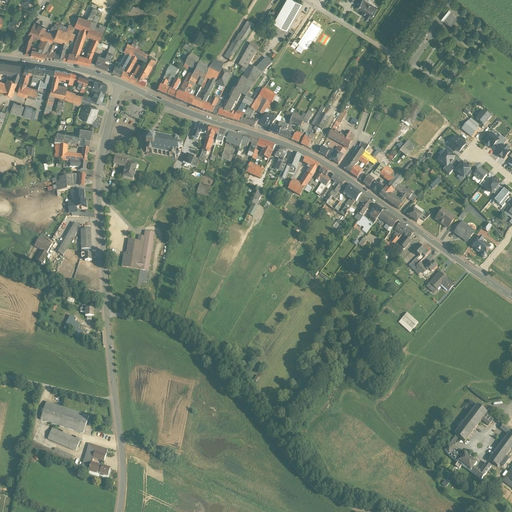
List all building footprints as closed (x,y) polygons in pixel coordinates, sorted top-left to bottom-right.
[(302,4),(295,0),(286,0),(273,22),(287,30),(302,4)] [(376,8),(363,0),(361,0),(357,8),(366,14),(364,17),(368,20),(370,16),(371,17),(376,8)] [(140,17),(147,21),(153,12),(146,8),(145,10),(135,4),(130,11),(127,9),(124,14),(134,19),(138,13),(141,15),(140,17)] [(92,7),(87,19),(92,21),(98,9),(92,7)] [(161,10),(156,7),(152,13),(157,16),(161,10)] [(456,18),(449,11),(443,20),(446,22),(446,23),(449,25),(450,24),(451,25),(456,18)] [(157,16),(152,13),(147,22),(152,25),(155,26),(160,18),(157,16)] [(86,19),(82,17),(78,27),(88,30),(90,26),(92,21),(87,19),(86,19)] [(239,33),(245,37),(254,24),(248,20),(239,33)] [(127,29),(135,32),(137,26),(129,23),(127,29)] [(24,47),(28,48),(29,48),(32,39),(35,40),(37,36),(43,39),(44,39),(47,31),(44,30),(45,28),(39,24),(38,27),(33,25),(26,38),(24,47)] [(63,30),(58,28),(55,34),(55,35),(60,37),(63,30)] [(82,28),(74,49),(76,49),(80,51),(83,44),(86,34),(88,30),(82,28)] [(71,33),(63,30),(60,37),(59,40),(62,42),(67,43),(69,39),(71,33)] [(97,30),(94,38),(99,40),(103,32),(97,30)] [(51,33),(47,31),(44,39),(43,39),(41,43),(49,46),(51,41),(52,41),(53,38),(55,35),(55,34),(51,33)] [(239,33),(229,50),(232,52),(236,54),(246,38),(245,37),(239,33)] [(142,37),(138,45),(142,47),(146,40),(142,37)] [(52,41),(47,51),(44,58),(54,59),(55,53),(56,51),(53,50),(57,40),(53,38),(52,41)] [(94,38),(89,49),(94,51),(97,44),(99,40),(94,38)] [(62,42),(59,54),(55,53),(54,59),(63,60),(65,52),(67,43),(62,42)] [(239,64),(247,69),(249,66),(246,64),(248,60),(251,62),(260,47),(252,42),(239,64)] [(131,45),(128,43),(126,46),(123,44),(120,49),(126,53),(128,50),(133,53),(136,48),(131,45)] [(300,44),(297,49),(302,53),(305,47),(300,44)] [(45,47),(40,46),(39,49),(38,51),(32,49),(31,55),(44,58),(47,51),(46,51),(48,48),(45,47)] [(74,53),(65,52),(63,60),(77,61),(79,56),(80,51),(76,49),(74,53)] [(86,57),(82,56),(81,62),(90,64),(93,54),(94,51),(89,49),(86,57)] [(145,53),(139,49),(138,51),(135,56),(137,57),(145,62),(149,56),(145,53)] [(108,52),(105,59),(98,56),(95,64),(107,69),(112,54),(108,52)] [(131,56),(126,53),(122,61),(127,64),(131,56)] [(132,54),(131,56),(127,64),(125,67),(127,68),(128,66),(131,67),(137,57),(132,54)] [(198,58),(191,55),(183,67),(187,69),(189,67),(196,71),(201,60),(198,58)] [(145,62),(143,65),(150,69),(156,60),(149,56),(145,62)] [(212,65),(202,59),(201,60),(196,71),(195,73),(194,76),(197,77),(198,76),(201,78),(205,80),(206,78),(206,77),(207,77),(212,65)] [(268,59),(258,70),(262,73),(272,64),(268,59)] [(120,65),(118,64),(117,65),(115,64),(112,71),(120,75),(127,64),(122,61),(120,65)] [(218,63),(214,61),(212,65),(207,77),(212,79),(216,81),(224,65),(218,62),(218,63)] [(26,65),(21,78),(27,80),(29,72),(30,72),(34,73),(35,66),(26,65)] [(150,69),(143,65),(142,67),(140,70),(139,72),(144,75),(145,73),(148,74),(150,69)] [(45,68),(35,66),(34,73),(33,74),(36,75),(39,76),(41,77),(41,78),(42,79),(45,68)] [(127,68),(125,67),(120,75),(134,81),(136,77),(133,75),(134,74),(131,72),(131,73),(128,72),(131,67),(128,66),(127,68)] [(247,69),(242,79),(247,82),(254,68),(251,67),(249,66),(247,69)] [(55,70),(45,68),(42,79),(47,81),(49,73),(54,74),(55,70)] [(258,70),(254,68),(247,82),(245,87),(251,91),(262,73),(258,70)] [(71,72),(55,70),(54,74),(52,82),(57,83),(59,78),(61,78),(61,76),(70,77),(71,72)] [(222,70),(216,83),(215,83),(215,84),(225,88),(231,75),(222,70)] [(136,77),(134,81),(147,87),(149,83),(145,82),(147,79),(143,77),(144,75),(139,72),(138,74),(136,77)] [(167,73),(158,92),(168,97),(171,90),(166,87),(168,82),(171,75),(167,73)] [(89,79),(75,74),(74,78),(80,80),(77,88),(78,88),(78,89),(77,89),(75,93),(83,95),(84,91),(89,79)] [(181,91),(186,93),(189,85),(188,84),(193,76),(190,75),(187,79),(181,91)] [(193,76),(188,84),(189,85),(193,86),(197,78),(197,77),(194,76),(193,76)] [(13,79),(8,77),(6,82),(6,84),(3,92),(12,95),(17,81),(13,79)] [(238,87),(236,91),(233,90),(230,96),(228,99),(231,100),(237,103),(245,87),(247,82),(242,79),(238,87)] [(171,90),(168,97),(175,100),(178,95),(175,93),(180,83),(178,81),(176,80),(176,81),(171,90)] [(107,85),(95,81),(94,84),(93,83),(93,84),(92,87),(96,89),(93,98),(92,98),(100,101),(101,102),(107,85)] [(25,86),(19,84),(17,92),(27,96),(29,87),(25,86)] [(209,84),(204,95),(209,97),(214,87),(209,84)] [(56,86),(51,85),(50,89),(50,92),(49,94),(54,95),(58,96),(60,86),(57,85),(56,86)] [(186,93),(181,91),(180,90),(178,93),(179,93),(178,95),(175,100),(192,107),(194,100),(191,99),(191,98),(189,97),(190,95),(189,95),(193,86),(189,85),(186,93)] [(67,88),(60,86),(58,96),(65,97),(66,90),(67,88)] [(38,90),(29,87),(27,96),(35,98),(36,98),(38,92),(38,91),(38,90)] [(267,91),(264,89),(259,97),(255,103),(251,109),(250,110),(254,112),(255,113),(255,112),(263,99),(267,91)] [(267,91),(263,99),(255,112),(255,113),(259,115),(263,108),(271,94),(267,91)] [(75,93),(71,92),(69,100),(74,101),(80,103),(82,98),(83,95),(75,93)] [(271,94),(263,108),(267,110),(268,110),(276,96),(271,94)] [(93,98),(83,95),(83,96),(82,98),(91,102),(99,105),(100,101),(92,98),(93,98)] [(200,102),(194,100),(192,107),(202,111),(205,105),(205,104),(209,97),(204,95),(200,102)] [(213,99),(210,106),(209,106),(208,108),(207,108),(208,106),(205,104),(205,105),(202,111),(212,115),(216,107),(218,102),(213,99)] [(255,103),(249,99),(246,106),(251,109),(255,103)] [(227,106),(225,112),(220,110),(218,116),(233,121),(235,117),(230,114),(235,103),(236,104),(237,103),(231,100),(229,103),(227,106)] [(414,104),(401,122),(408,127),(421,109),(414,104)] [(23,108),(16,105),(15,108),(12,106),(10,112),(21,115),(23,108)] [(90,106),(86,105),(81,118),(92,122),(95,114),(96,114),(98,109),(90,106)] [(221,109),(216,107),(212,115),(218,116),(220,110),(225,112),(227,106),(223,105),(221,109)] [(33,108),(25,106),(23,116),(30,118),(33,108)] [(250,110),(248,109),(245,116),(244,116),(249,119),(250,119),(252,115),(254,112),(250,110)] [(343,110),(334,126),(337,127),(339,128),(346,114),(344,113),(345,111),(343,110)] [(319,112),(312,125),(315,127),(322,114),(319,112)] [(483,112),(476,119),(484,125),(490,118),(483,112)] [(245,116),(237,113),(235,117),(233,121),(240,124),(244,116),(245,116)] [(304,119),(293,113),(291,117),(292,117),(302,122),(303,121),(304,119)] [(329,118),(322,114),(315,127),(316,128),(318,129),(322,131),(329,118)] [(276,120),(267,115),(263,120),(261,125),(270,130),(272,126),(275,121),(276,120)] [(304,119),(303,121),(308,124),(311,118),(310,117),(306,115),(304,119)] [(249,119),(244,116),(240,124),(251,127),(254,123),(248,121),(249,119)] [(302,122),(292,117),(291,121),(290,123),(292,124),(300,128),(303,123),(302,122)] [(478,126),(472,120),(470,123),(476,129),(478,126)] [(478,130),(476,129),(470,123),(469,122),(462,130),(471,138),(478,130)] [(50,125),(43,123),(41,129),(48,131),(50,125)] [(278,128),(275,135),(278,136),(281,129),(286,131),(288,127),(279,124),(278,128)] [(200,134),(202,135),(205,127),(197,125),(192,138),(198,140),(200,134)] [(270,130),(269,133),(275,135),(278,128),(272,126),(270,130)] [(92,129),(80,127),(79,136),(86,137),(85,143),(90,144),(92,129)] [(220,131),(210,128),(207,136),(205,141),(208,142),(208,140),(213,141),(214,136),(218,137),(220,131)] [(295,137),(285,133),(286,131),(281,129),(278,136),(291,142),(295,137)] [(335,132),(332,130),(328,138),(339,144),(344,137),(335,132)] [(229,133),(220,131),(218,137),(215,146),(222,147),(223,140),(227,141),(229,133)] [(79,136),(57,132),(55,145),(56,145),(70,147),(72,147),(72,146),(75,147),(78,147),(78,148),(84,149),(85,143),(86,137),(79,136)] [(344,137),(339,144),(348,149),(352,141),(350,141),(353,136),(349,134),(348,134),(346,132),(344,137)] [(243,139),(229,133),(227,141),(226,145),(239,150),(241,146),(243,139)] [(299,135),(296,134),(295,137),(291,142),(298,145),(302,137),(299,135)] [(492,149),(494,145),(498,141),(497,140),(490,134),(483,142),(486,144),(485,145),(488,147),(489,146),(492,149)] [(168,140),(165,139),(165,138),(164,139),(161,138),(160,137),(160,138),(156,137),(156,136),(155,136),(151,135),(150,135),(149,135),(150,136),(149,141),(148,140),(147,145),(146,145),(146,147),(148,148),(147,152),(146,153),(147,153),(151,154),(152,155),(152,154),(152,153),(157,154),(156,155),(157,155),(158,154),(161,155),(161,156),(162,156),(162,155),(165,156),(165,157),(166,157),(166,156),(170,157),(169,157),(169,158),(170,158),(175,159),(176,159),(175,158),(178,159),(179,159),(179,158),(180,158),(180,157),(180,156),(181,155),(180,155),(179,154),(181,153),(182,154),(182,153),(182,152),(182,150),(183,150),(183,149),(182,149),(181,147),(182,147),(183,146),(182,146),(182,145),(183,145),(183,144),(182,144),(182,143),(182,142),(181,142),(179,142),(179,141),(179,140),(178,141),(174,140),(173,139),(172,140),(173,140),(173,141),(169,140),(170,139),(169,139),(168,140)] [(305,138),(301,146),(308,149),(311,141),(311,142),(314,137),(310,136),(308,140),(305,138)] [(500,136),(497,140),(498,141),(494,145),(497,147),(504,139),(500,136)] [(243,139),(241,146),(243,147),(247,149),(249,144),(251,139),(244,137),(243,139)] [(456,137),(450,145),(456,150),(459,153),(465,145),(456,137)] [(259,142),(251,139),(249,144),(252,146),(249,153),(254,155),(255,152),(257,148),(259,142)] [(507,141),(504,139),(497,147),(494,150),(497,152),(502,146),(503,146),(507,141)] [(208,140),(208,142),(205,141),(202,152),(203,152),(207,154),(209,154),(213,141),(208,140)] [(275,147),(259,142),(257,148),(267,152),(265,155),(270,157),(273,153),(275,147)] [(358,149),(364,153),(369,146),(361,142),(360,146),(358,149)] [(415,147),(408,142),(403,147),(411,153),(415,147)] [(67,146),(56,145),(55,151),(56,151),(56,155),(55,155),(55,164),(59,162),(64,162),(64,158),(66,158),(67,156),(67,155),(67,151),(67,146)] [(453,153),(456,150),(450,145),(449,145),(447,148),(453,153)] [(503,146),(502,146),(497,152),(496,153),(499,155),(498,156),(501,158),(502,157),(504,159),(510,152),(508,151),(509,150),(505,147),(504,148),(503,146)] [(403,147),(399,152),(407,158),(411,153),(403,147)] [(287,152),(278,148),(275,158),(279,159),(277,165),(278,166),(281,167),(283,161),(284,161),(287,152)] [(329,152),(322,148),(319,155),(326,158),(328,154),(329,152)] [(83,157),(74,156),(73,162),(87,163),(88,154),(89,150),(84,149),(83,157)] [(346,153),(339,149),(336,153),(336,154),(334,157),(331,162),(338,166),(346,153)] [(356,154),(344,170),(350,175),(353,169),(359,161),(361,157),(364,153),(358,149),(356,154)] [(437,161),(446,168),(449,165),(450,165),(452,163),(452,162),(454,159),(446,152),(441,158),(440,157),(437,161)] [(232,156),(224,153),(222,160),(230,163),(232,156)] [(288,167),(296,170),(301,158),(293,155),(288,167)] [(194,158),(186,156),(183,164),(190,167),(190,166),(196,169),(199,161),(193,158),(194,158)] [(222,160),(212,157),(210,162),(220,166),(222,160)] [(366,161),(361,157),(359,161),(366,166),(369,163),(366,161)] [(128,161),(115,158),(113,165),(114,165),(117,166),(126,169),(127,164),(128,161)] [(259,169),(259,170),(264,172),(269,160),(264,158),(263,160),(259,169)] [(309,167),(316,171),(319,166),(306,159),(303,164),(309,167)] [(283,161),(281,167),(278,166),(276,171),(281,173),(282,174),(285,168),(282,167),(284,162),(284,161),(283,161)] [(81,163),(71,163),(70,169),(74,169),(80,169),(80,172),(86,172),(86,164),(81,163)] [(129,164),(127,164),(126,169),(125,171),(124,171),(123,175),(124,175),(123,178),(133,181),(134,176),(135,176),(136,172),(135,172),(137,166),(135,166),(133,163),(132,163),(129,164)] [(257,168),(250,165),(244,179),(244,180),(247,181),(249,175),(253,177),(257,168)] [(454,170),(449,165),(446,168),(444,171),(449,176),(454,170)] [(461,167),(456,172),(463,178),(465,176),(470,171),(462,165),(461,167)] [(413,169),(409,166),(404,171),(408,175),(413,169)] [(316,171),(309,167),(308,169),(310,170),(308,174),(307,174),(307,175),(300,185),(297,183),(293,181),(288,190),(291,192),(295,194),(300,197),(303,192),(304,191),(306,188),(307,186),(312,178),(316,171)] [(391,171),(386,167),(382,172),(380,175),(385,179),(391,171)] [(259,169),(257,168),(253,177),(260,180),(264,172),(259,170),(259,169)] [(289,169),(285,168),(282,174),(281,173),(279,179),(284,181),(289,169)] [(329,173),(323,168),(319,174),(320,174),(323,177),(326,178),(329,173)] [(356,169),(355,170),(353,169),(350,175),(357,180),(362,173),(356,169)] [(378,169),(373,175),(377,178),(380,175),(382,172),(378,169)] [(487,176),(479,170),(474,176),(481,182),(483,180),(487,176)] [(391,171),(385,179),(387,181),(390,184),(388,186),(394,191),(399,186),(404,180),(398,175),(397,176),(391,171)] [(326,178),(323,177),(320,174),(316,181),(319,183),(321,185),(326,188),(331,181),(326,178)] [(68,178),(63,178),(52,180),(53,184),(56,184),(62,182),(63,182),(71,181),(73,181),(73,176),(70,176),(70,178),(68,178)] [(85,176),(73,176),(73,181),(80,181),(80,188),(84,188),(85,176)] [(345,184),(334,176),(331,181),(336,185),(334,188),(339,192),(345,184)] [(368,177),(363,184),(369,188),(374,182),(375,182),(369,177),(368,177)] [(493,193),(498,186),(499,185),(491,178),(491,179),(487,183),(484,186),(493,193)] [(430,187),(433,190),(442,182),(438,179),(430,187)] [(336,185),(331,181),(326,188),(322,193),(328,198),(330,195),(334,188),(336,185)] [(382,188),(374,182),(369,188),(377,195),(381,190),(382,188)] [(211,188),(200,185),(197,194),(208,198),(211,188)] [(321,185),(315,194),(319,197),(322,193),(326,188),(321,185)] [(312,190),(307,186),(306,188),(304,191),(309,195),(312,190)] [(383,192),(380,197),(385,201),(394,191),(388,186),(383,192)] [(394,191),(385,201),(400,211),(400,210),(399,209),(407,199),(411,201),(414,196),(399,186),(394,191)] [(493,193),(496,195),(501,188),(498,186),(493,193)] [(361,196),(349,187),(343,195),(351,200),(351,199),(356,203),(357,201),(359,199),(361,196)] [(339,192),(334,188),(330,195),(332,196),(335,198),(336,196),(339,192)] [(494,202),(502,208),(505,204),(504,203),(509,198),(507,196),(509,194),(504,190),(494,202)] [(263,193),(257,191),(249,211),(255,213),(263,193)] [(77,192),(75,192),(76,197),(77,209),(82,209),(82,210),(87,210),(87,209),(86,202),(86,201),(84,202),(84,197),(85,197),(84,197),(84,192),(77,192)] [(335,198),(332,196),(330,199),(326,205),(334,212),(335,211),(337,207),(340,203),(337,200),(336,202),(333,200),(335,198)] [(74,202),(68,203),(69,214),(72,214),(77,213),(77,209),(76,197),(74,197),(74,202)] [(372,203),(364,198),(362,201),(364,203),(359,211),(364,214),(365,213),(372,203)] [(334,212),(326,205),(323,209),(326,211),(332,215),(334,212)] [(384,212),(375,206),(371,210),(374,212),(375,213),(379,216),(380,217),(384,212)] [(345,208),(340,215),(345,218),(347,215),(346,214),(349,211),(345,208)] [(326,211),(323,209),(321,211),(330,218),(331,216),(326,212),(326,211)] [(422,216),(413,210),(408,217),(417,223),(422,216)] [(456,219),(443,210),(436,221),(448,229),(456,219)] [(380,217),(378,219),(385,224),(391,217),(384,212),(380,217)] [(375,213),(369,222),(373,225),(379,216),(375,213)] [(463,213),(458,220),(461,222),(466,215),(463,213)] [(391,217),(385,224),(392,229),(397,222),(391,217)] [(369,222),(366,220),(364,223),(367,225),(364,228),(369,231),(373,225),(369,222)] [(407,229),(397,222),(392,229),(397,233),(396,235),(397,236),(395,238),(398,240),(402,235),(407,229)] [(73,223),(56,253),(65,258),(68,253),(65,252),(80,227),(73,223)] [(475,232),(462,223),(454,234),(459,238),(460,236),(468,242),(475,232)] [(491,227),(486,224),(482,229),(488,233),(491,227)] [(357,225),(346,240),(349,242),(361,227),(357,225)] [(414,234),(407,229),(402,235),(404,237),(406,238),(409,240),(411,237),(412,238),(414,236),(413,235),(414,234)] [(85,231),(81,231),(81,251),(91,251),(91,231),(85,231)] [(154,234),(146,232),(145,238),(140,270),(148,272),(154,234)] [(138,237),(138,242),(128,241),(126,254),(126,257),(123,256),(122,267),(140,270),(145,238),(138,237)] [(52,245),(39,238),(34,247),(42,251),(47,254),(52,245)] [(363,239),(358,246),(362,248),(367,242),(363,239)] [(394,240),(390,246),(389,245),(388,246),(391,248),(393,247),(396,242),(394,240)] [(483,243),(478,240),(472,248),(481,255),(481,256),(481,257),(481,258),(482,258),(482,259),(483,259),(484,259),(485,259),(486,259),(486,258),(487,258),(487,257),(487,256),(487,255),(486,254),(488,250),(490,248),(488,246),(483,243)] [(407,246),(403,243),(398,248),(402,252),(407,246)] [(378,250),(375,247),(370,254),(373,256),(378,250)] [(425,247),(422,250),(421,249),(418,252),(419,253),(417,255),(419,257),(417,259),(421,263),(431,253),(425,247)] [(387,253),(385,257),(387,259),(393,251),(391,249),(389,251),(387,253)] [(47,254),(42,251),(35,264),(40,268),(48,255),(47,254)] [(417,259),(409,267),(415,272),(417,269),(416,268),(420,264),(421,263),(417,259)] [(429,265),(426,267),(426,268),(424,269),(425,269),(421,273),(423,276),(428,271),(431,274),(437,268),(432,263),(429,266),(429,265)] [(424,269),(420,264),(416,268),(417,269),(421,273),(425,269),(424,269)] [(453,286),(439,273),(434,278),(437,281),(432,286),(437,290),(441,285),(448,291),(453,286)] [(79,303),(59,297),(57,302),(77,308),(79,303)] [(418,324),(407,314),(401,320),(412,330),(418,324)] [(72,318),(66,328),(90,342),(95,334),(82,327),(84,324),(72,318)] [(254,380),(258,384),(262,379),(258,376),(254,380)] [(476,406),(470,401),(462,412),(468,417),(476,406)] [(89,417),(46,403),(40,420),(83,435),(89,417)] [(486,413),(477,406),(476,406),(468,417),(454,435),(458,437),(464,442),(481,421),(486,413)] [(486,413),(481,421),(488,426),(493,419),(486,413)] [(511,447),(511,432),(503,425),(500,429),(507,435),(489,461),(497,468),(511,447)] [(80,441),(52,429),(48,439),(76,452),(77,449),(79,444),(80,441)] [(454,435),(442,450),(445,452),(449,449),(458,437),(454,435)] [(53,452),(34,443),(31,449),(51,458),(53,452)] [(89,445),(82,468),(89,470),(91,463),(92,463),(93,458),(95,453),(96,447),(89,445)] [(108,451),(96,447),(95,453),(106,456),(108,451)] [(73,457),(55,449),(53,452),(51,458),(69,466),(73,457)] [(477,464),(463,454),(461,458),(453,452),(452,453),(449,449),(445,452),(448,457),(458,463),(455,467),(459,470),(462,466),(481,481),(491,467),(486,464),(480,472),(474,468),(477,464)] [(106,456),(95,453),(93,458),(104,462),(106,456)] [(92,463),(91,463),(89,470),(89,471),(100,475),(102,468),(92,463)] [(110,470),(102,467),(100,475),(107,478),(110,470)] [(511,467),(502,482),(511,489),(511,467)]
